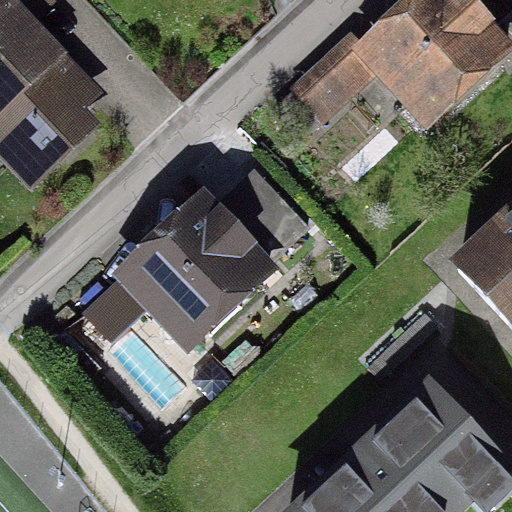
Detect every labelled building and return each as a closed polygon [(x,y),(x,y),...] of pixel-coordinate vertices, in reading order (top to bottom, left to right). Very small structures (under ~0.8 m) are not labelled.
[(0,0),(0,173),(24,199),(104,125),(89,108),(106,93),(34,16),(50,0),(0,0)] [(408,0),(349,53),(371,77),(421,133),(505,59),(451,0),(408,0)] [(371,77),(349,53),(338,41),(277,95),(310,131),(371,77)] [(270,281),(198,203),(127,267),(199,345),(270,281)] [(511,211),(447,273),(511,341),(511,211)] [(115,281),(58,330),(80,356),(137,306),(115,281)] [(431,393),(302,511),(474,511),(511,478),(431,393)]
